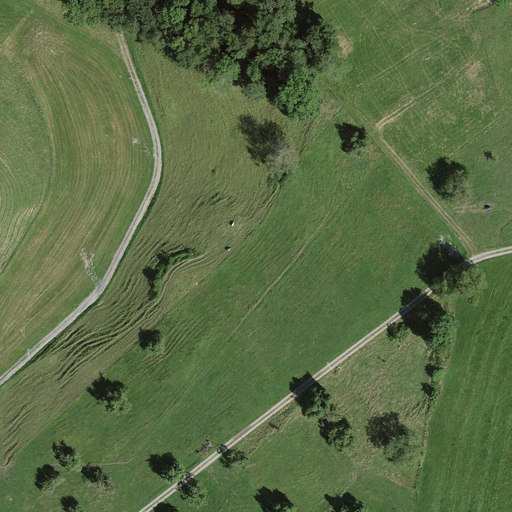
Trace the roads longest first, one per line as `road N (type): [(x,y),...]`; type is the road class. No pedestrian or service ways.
road 1 (track): [(511,250),(449,277),(145,511)]
road 2 (track): [(0,383),(101,296),(162,157),(110,0)]
